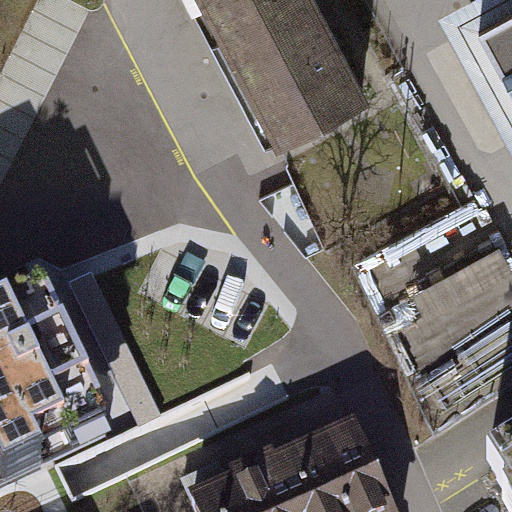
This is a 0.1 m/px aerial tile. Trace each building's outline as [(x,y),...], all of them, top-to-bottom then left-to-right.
[(327,0),(193,0),(279,165),(385,110),(327,0)] [(511,158),(511,0),(471,0),(433,22),(511,158)] [(0,506),(123,443),(49,292),(0,315),(0,506)] [(384,511),(355,444),(199,511),(384,511)] [(511,511),(511,453),(485,470),(506,511),(511,511)]
